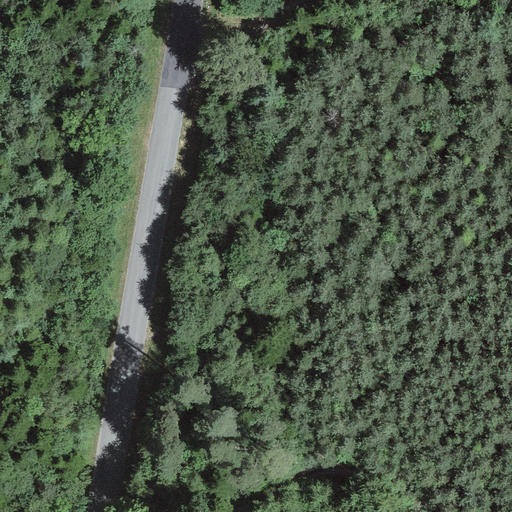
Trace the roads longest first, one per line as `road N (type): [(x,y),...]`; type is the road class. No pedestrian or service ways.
road 1 (tertiary): [(188,0),(102,511)]
road 2 (track): [(243,511),(302,475),(351,467),(397,480),(426,511)]
road 3 (track): [(184,23),(317,0)]
